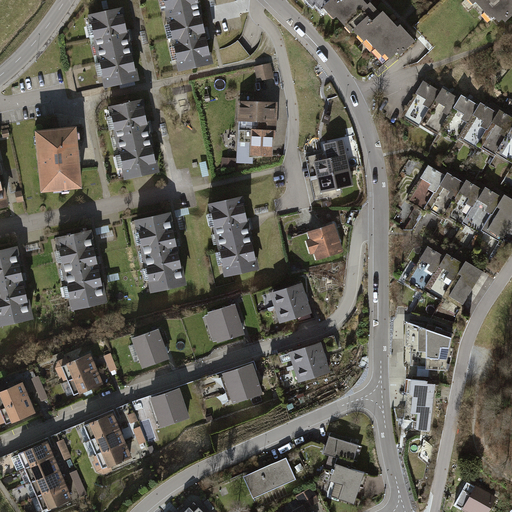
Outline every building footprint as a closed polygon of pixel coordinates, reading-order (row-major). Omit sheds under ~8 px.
[(161,0),(165,16),(201,9),(199,0),(161,0)] [(317,6),(326,16),(345,0),(304,0),(313,10),(317,6)] [(354,30),(362,40),(365,37),(389,18),(383,11),(379,14),(370,3),(365,7),(359,0),(345,0),(326,16),(330,22),(334,19),(348,35),(354,30)] [(511,0),(479,0),(499,22),(508,15),(510,17),(511,15),(511,0)] [(124,7),(90,15),(106,84),(140,77),(124,7)] [(165,16),(176,70),(212,62),(201,9),(165,16)] [(398,29),(389,18),(365,37),(387,63),(396,55),(398,58),(416,43),(402,26),(398,29)] [(274,64),(253,69),(256,84),(277,79),(274,64)] [(437,131),(456,103),(424,81),(415,93),(426,101),(422,106),(429,111),(419,126),(434,136),(437,131)] [(242,97),(236,160),(269,163),(274,100),(242,97)] [(458,136),(476,109),(459,98),(456,103),(437,131),(454,142),(458,136)] [(147,100),(109,107),(122,179),(161,172),(147,100)] [(478,144),(497,116),(480,104),(476,109),(458,136),(475,148),(478,144)] [(497,150),(511,126),(511,121),(499,113),(497,116),(478,144),(494,154),(497,150)] [(80,126),(38,130),(43,188),(86,184),(80,126)] [(511,126),(497,150),(511,159),(511,126)] [(8,128),(0,130),(0,138),(10,136),(8,128)] [(307,157),(311,178),(352,170),(349,156),(334,159),(332,152),(307,157)] [(234,160),(221,159),(221,170),(233,171),(234,160)] [(208,162),(200,164),(203,178),(210,176),(208,162)] [(0,206),(9,204),(0,166),(0,206)] [(427,207),(445,179),(428,168),(407,201),(424,212),(427,207)] [(311,178),(316,200),(340,195),(339,190),(356,186),(352,170),(311,178)] [(448,213),(466,185),(448,174),(445,179),(427,207),(445,218),(448,213)] [(466,219),(484,192),(468,182),(466,185),(448,213),(464,223),(466,219)] [(487,225),(504,198),(486,188),(484,192),(466,219),(483,230),(487,225)] [(22,192),(11,194),(13,202),(24,200),(22,192)] [(504,236),(511,223),(511,196),(507,193),(504,198),(487,225),(504,236)] [(242,194),(207,201),(225,275),(259,268),(242,194)] [(170,209),(133,217),(148,293),(186,284),(170,209)] [(334,221),(307,229),(309,237),(306,238),(310,253),(314,252),(317,258),(343,250),(334,221)] [(93,232),(57,240),(72,313),(109,305),(93,232)] [(427,286),(444,258),(427,247),(406,280),(423,291),(427,286)] [(19,248),(0,252),(0,329),(35,321),(19,248)] [(448,292),(466,264),(448,253),(444,258),(427,286),(445,297),(448,292)] [(466,304),(486,273),(468,261),(466,264),(448,292),(466,304)] [(303,282),(270,291),(275,308),(308,299),(303,282)] [(308,299),(275,308),(280,326),(313,317),(308,299)] [(243,331),(233,300),(202,310),(212,342),(243,331)] [(424,323),(407,320),(407,344),(411,345),(411,365),(426,366),(426,368),(444,370),(451,337),(441,333),(442,329),(428,324),(427,327),(424,326),(424,323)] [(157,325),(130,334),(140,365),(168,356),(157,325)] [(323,345),(290,355),(296,372),(329,362),(323,345)] [(94,353),(62,365),(68,381),(100,369),(94,353)] [(109,354),(101,357),(108,373),(115,370),(109,354)] [(250,360),(220,370),(230,400),(260,390),(250,360)] [(329,362),(296,372),(301,391),(334,380),(329,362)] [(100,369),(68,381),(74,397),(106,385),(100,369)] [(43,389),(38,376),(31,379),(36,392),(43,389)] [(414,428),(427,430),(428,420),(430,421),(435,385),(426,383),(426,381),(410,378),(405,419),(415,420),(414,428)] [(26,380),(0,390),(0,409),(32,397),(26,380)] [(180,385),(150,395),(160,425),(190,415),(180,385)] [(40,403),(49,399),(46,392),(37,395),(40,403)] [(32,397),(0,409),(6,425),(39,413),(32,397)] [(116,412),(84,425),(90,440),(122,428),(116,412)] [(135,414),(127,417),(130,425),(138,422),(135,414)] [(122,428),(90,440),(97,456),(129,443),(122,428)] [(140,428),(132,431),(139,447),(147,444),(140,428)] [(352,464),(359,445),(330,435),(323,454),(352,464)] [(52,438),(20,451),(26,467),(58,454),(52,438)] [(65,439),(59,441),(66,459),(72,457),(65,439)] [(129,443),(97,456),(103,472),(135,459),(129,443)] [(58,454),(26,467),(32,482),(64,469),(58,454)] [(297,478),(288,456),(245,475),(254,496),(297,478)] [(354,504),(366,473),(336,462),(330,479),(336,481),(331,495),(354,504)] [(64,469),(32,482),(38,498),(70,485),(64,469)] [(77,470),(70,473),(79,496),(86,493),(77,470)] [(487,511),(496,496),(468,481),(454,506),(464,511),(487,511)] [(70,485),(38,498),(43,511),(46,511),(76,500),(70,485)] [(298,497),(302,505),(287,511),(313,511),(309,503),(319,498),(314,489),(298,497)] [(207,511),(194,499),(180,511),(207,511)]
